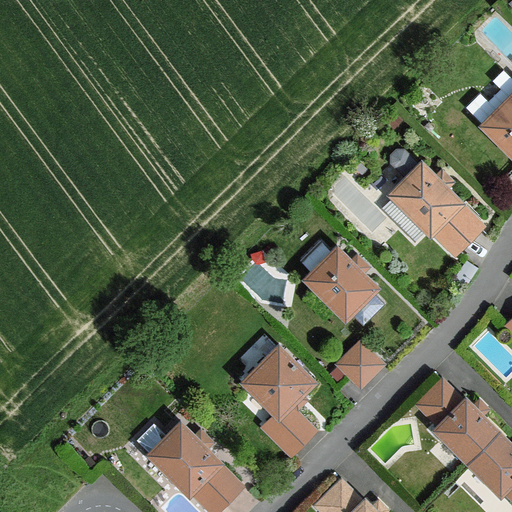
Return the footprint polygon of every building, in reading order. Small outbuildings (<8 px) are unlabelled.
[(511,92),(479,124),(510,157),(511,154),(511,92)] [(422,160),(390,192),(453,254),(484,222),(422,160)] [(380,287),(337,244),(304,278),(346,320),(380,287)] [(362,340),(336,364),(360,388),(385,363),(362,340)] [(282,342),(242,380),(273,412),(261,423),(293,457),(320,431),(296,407),(321,383),(282,342)] [(442,378),(417,404),(438,425),(435,428),(511,504),(511,436),(470,395),(464,400),(442,378)] [(183,421),(151,453),(209,511),(221,511),(247,487),(183,421)] [(340,478),(315,503),(323,511),(385,511),(367,494),(362,499),(340,478)]
